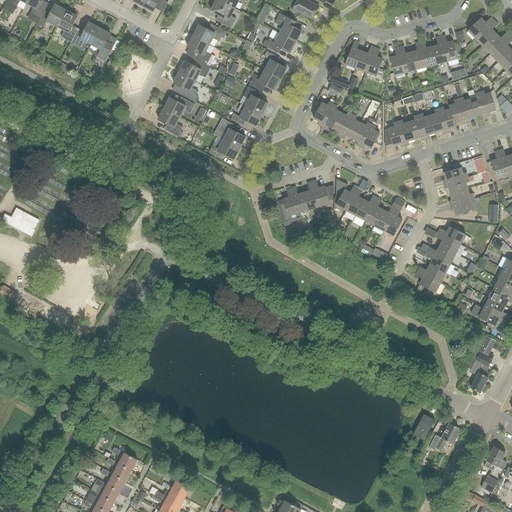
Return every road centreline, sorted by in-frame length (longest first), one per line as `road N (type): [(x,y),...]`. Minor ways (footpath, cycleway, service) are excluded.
road 1 (unclassified): [(485,418),(161,260),(10,511)]
road 2 (unclassified): [(511,122),(377,170),(293,133),(345,32),(361,27),(389,35),(451,19),(464,0)]
road 3 (unclassified): [(96,0),(169,35),(191,0)]
